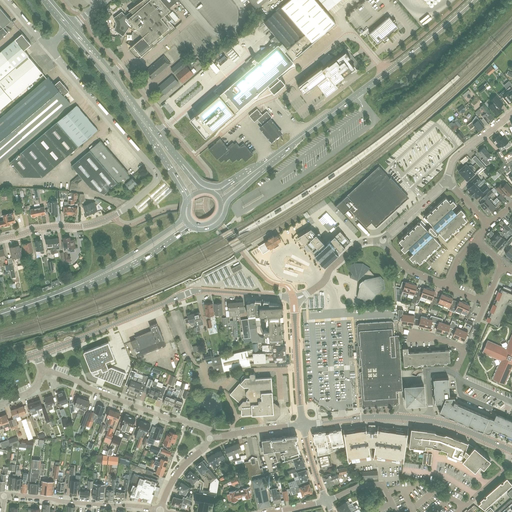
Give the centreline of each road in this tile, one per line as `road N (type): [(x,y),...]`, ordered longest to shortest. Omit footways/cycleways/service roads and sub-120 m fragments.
road 1 (unclassified): [(113,215),(157,173),(49,47)]
road 2 (unclassified): [(217,137),(345,36),(378,63)]
road 3 (residential): [(211,439),(184,421),(42,368)]
road 4 (primary): [(184,163),(73,26)]
road 5 (primary): [(68,32),(172,172)]
road 6 (tertiary): [(36,355),(190,291)]
road 7 (primary): [(385,73),(257,168)]
road 8 (residential): [(160,511),(7,496)]
road 9 (tertiary): [(301,424),(292,298)]
road 10 (tertiary): [(427,419),(301,424)]
